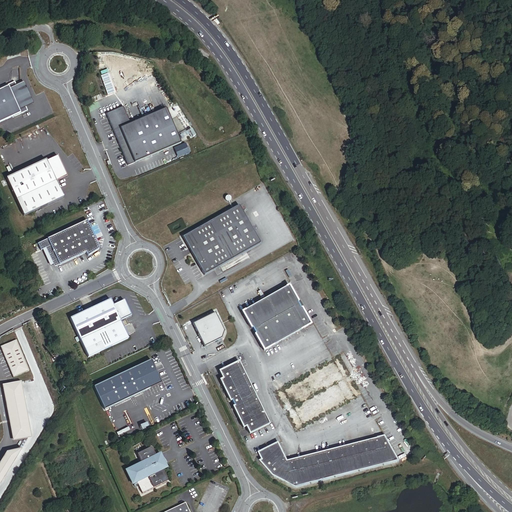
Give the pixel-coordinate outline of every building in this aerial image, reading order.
[(1,91),(0,91),(0,122),(13,117),(14,118),(27,112),(26,108),(23,103),(30,100),(25,89),(18,92),(16,87),(14,83),(1,90),(1,91)] [(25,89),(23,84),(16,87),(18,92),(25,89)] [(105,114),(127,165),(179,143),(160,98),(125,113),(122,106),(105,114)] [(26,108),(32,105),(30,100),(23,103),(26,108)] [(55,181),(66,176),(56,156),(45,161),(45,160),(5,178),(23,216),(62,197),(55,181)] [(203,275),(259,244),(238,205),(188,233),(181,237),(199,268),(203,275)] [(45,249),(49,247),(58,266),(84,254),(87,257),(98,250),(98,249),(86,221),(36,244),(40,251),(45,249)] [(199,268),(181,237),(188,233),(188,232),(181,237),(199,268)] [(49,247),(45,249),(53,268),(58,266),(49,247)] [(290,289),(242,314),(251,331),(252,331),(255,336),(254,337),(263,354),(311,329),(302,312),(301,313),(298,307),(299,307),(290,289)] [(127,339),(119,321),(130,315),(123,300),(112,305),(109,299),(69,318),(77,336),(74,338),(76,341),(79,340),(87,357),(127,339)] [(223,333),(214,314),(192,325),(203,348),(221,339),(223,333)] [(15,341),(0,347),(0,348),(13,377),(12,378),(28,372),(28,371),(27,371),(15,342),(15,341)] [(158,384),(148,361),(91,387),(101,410),(158,384)] [(339,361),(273,395),(282,413),(283,412),(286,418),(285,419),(293,435),(359,401),(350,384),(349,384),(347,379),(348,378),(339,361)] [(266,426),(236,363),(216,373),(220,380),(217,381),(240,430),(243,428),(246,436),(266,426)] [(20,382),(1,386),(1,387),(3,387),(14,440),(29,437),(19,384),(21,384),(20,382)] [(382,440),(284,463),(275,445),(255,455),(259,462),(257,463),(269,478),(291,490),(395,464),(382,440)] [(152,457),(147,448),(133,455),(137,464),(138,465),(127,471),(134,484),(138,494),(163,482),(158,471),(156,467),(158,466),(158,465),(157,464),(157,463),(156,462),(155,461),(154,460),(153,459),(152,458),(152,457)] [(0,484),(21,450),(6,453),(0,462),(0,484)] [(158,465),(158,466),(156,467),(158,471),(163,469),(156,455),(152,457),(152,458),(153,459),(154,460),(155,461),(156,462),(157,463),(157,464),(158,465)] [(129,486),(134,484),(127,471),(138,465),(137,464),(122,471),(129,486)] [(162,511),(187,511),(183,503),(162,511)]
